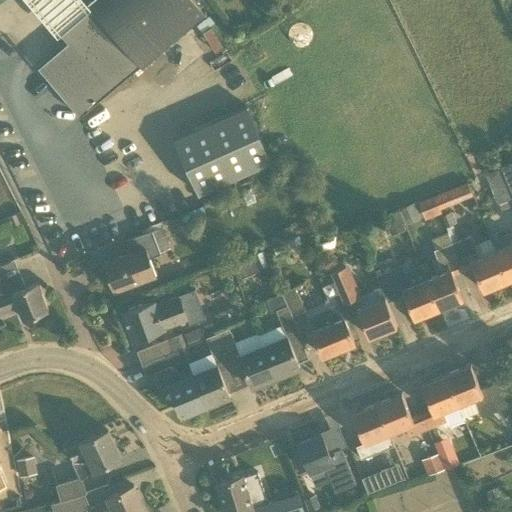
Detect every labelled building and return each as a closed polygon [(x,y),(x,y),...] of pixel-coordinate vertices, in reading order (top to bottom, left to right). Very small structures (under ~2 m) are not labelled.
[(91,1),(89,0),(32,0),(57,29),(91,1)] [(142,66),(205,13),(193,0),(93,0),(89,4),(90,5),(60,32),(71,45),(41,71),(80,116),(140,64),(142,66)] [(182,135),(206,190),(280,158),(256,103),(182,135)] [(511,162),(502,167),(511,191),(511,162)] [(501,211),(511,206),(511,193),(501,167),(485,174),(501,211)] [(440,208),(473,195),(467,182),(435,196),(440,208)] [(442,213),(440,208),(435,196),(419,202),(426,219),(442,213)] [(400,210),(406,225),(422,219),(416,203),(400,210)] [(398,211),(384,217),(389,230),(404,224),(398,211)] [(170,247),(163,227),(126,240),(130,252),(104,262),(115,290),(133,283),(156,274),(149,258),(160,253),(160,252),(170,247)] [(508,280),(511,278),(511,232),(492,241),(495,250),(508,280)] [(458,240),(452,242),(463,270),(473,266),(483,291),(508,280),(495,250),(480,256),(476,247),(470,235),(458,240)] [(439,309),(464,299),(453,274),(463,270),(452,242),(435,250),(443,271),(426,278),(439,309)] [(232,263),(239,280),(260,271),(259,269),(253,255),(253,254),(232,263)] [(331,272),(344,302),(361,295),(349,265),(331,272)] [(426,278),(421,265),(404,272),(402,265),(379,275),(383,286),(381,287),(385,297),(387,302),(404,294),(415,319),(439,309),(426,278)] [(3,279),(0,271),(0,311),(18,305),(24,320),(48,310),(38,283),(26,287),(20,273),(3,279)] [(292,314),(305,309),(295,287),(283,292),(288,304),(292,314)] [(164,328),(188,318),(180,296),(157,306),(155,300),(123,312),(134,341),(164,330),(164,328)] [(359,308),(370,337),(397,326),(387,302),(385,297),(359,308)] [(355,344),(338,302),(309,315),(323,356),(355,344)] [(276,376),(300,366),(295,354),(307,349),(292,314),(288,304),(276,309),(282,325),(259,335),(263,345),(276,376)] [(229,328),(217,333),(227,357),(239,352),(229,328)] [(215,361),(227,357),(217,333),(206,338),(215,361)] [(165,355),(183,348),(177,335),(137,351),(142,364),(165,355)] [(263,345),(240,355),(252,386),(276,376),(263,345)] [(178,372),(170,366),(165,355),(142,364),(147,376),(156,372),(162,388),(170,385),(182,414),(206,405),(193,374),(181,379),(178,372)] [(206,405),(230,395),(217,364),(193,374),(206,405)] [(447,374),(459,405),(488,393),(495,411),(511,404),(511,403),(502,380),(481,389),(471,364),(447,374)] [(465,420),(464,417),(465,417),(459,405),(447,374),(422,384),(432,408),(422,412),(428,428),(447,420),(449,426),(465,420)] [(412,416),(402,392),(377,403),(389,433),(405,426),(410,435),(428,428),(422,412),(412,416)] [(394,445),(389,433),(377,403),(352,413),(364,442),(356,445),(362,459),(394,445)] [(95,470),(121,458),(108,430),(67,449),(80,476),(95,469),(95,470)] [(320,434),(295,445),(308,475),(324,468),(335,492),(356,483),(340,448),(329,453),(320,434)] [(439,454),(445,469),(460,463),(454,448),(439,454)] [(445,469),(439,454),(424,460),(430,475),(445,469)] [(19,473),(36,471),(34,456),(17,457),(19,473)] [(386,486),(380,471),(362,478),(368,493),(386,486)] [(243,511),(253,509),(254,509),(254,507),(253,506),(267,503),(257,472),(244,476),(243,474),(217,482),(223,504),(219,506),(221,511),(243,511)] [(61,500),(84,493),(86,493),(82,477),(56,485),(61,500)] [(145,511),(133,485),(107,497),(108,499),(95,505),(97,511),(145,511)] [(254,509),(253,509),(253,511),(304,511),(297,492),(279,499),(267,503),(254,507),(254,509)] [(54,511),(81,511),(91,508),(84,493),(61,500),(51,503),(54,511)] [(314,497),(304,501),(307,511),(309,511),(319,508),(314,497)]
